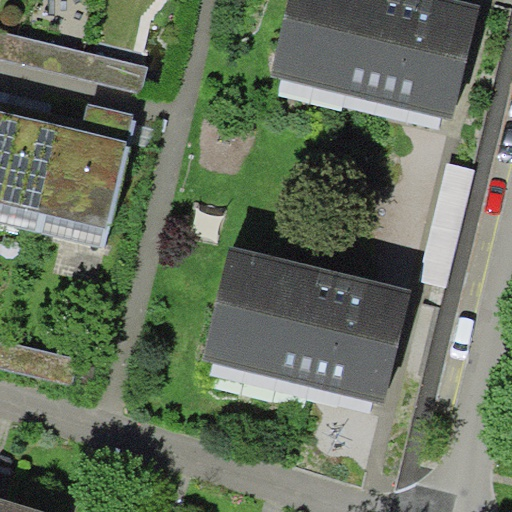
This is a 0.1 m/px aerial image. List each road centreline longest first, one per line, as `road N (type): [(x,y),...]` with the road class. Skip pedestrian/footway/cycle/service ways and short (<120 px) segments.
road 1 (residential): [(0,397),(401,511)]
road 2 (residential): [(511,295),(458,511)]
